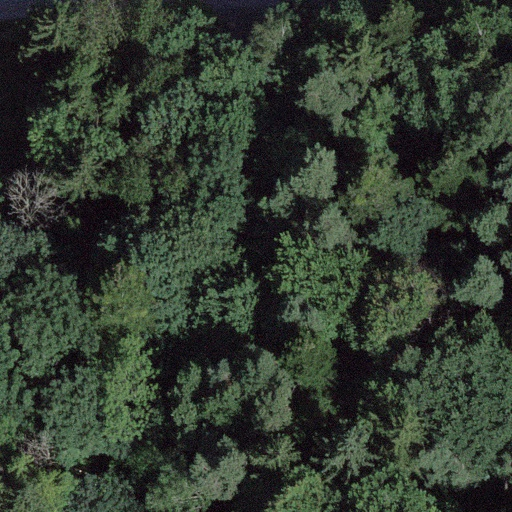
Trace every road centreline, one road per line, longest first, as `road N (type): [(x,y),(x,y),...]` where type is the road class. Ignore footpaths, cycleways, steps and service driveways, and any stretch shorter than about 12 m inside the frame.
road 1 (track): [(241,5),(271,242),(157,407),(0,500)]
road 2 (track): [(0,22),(399,0)]
